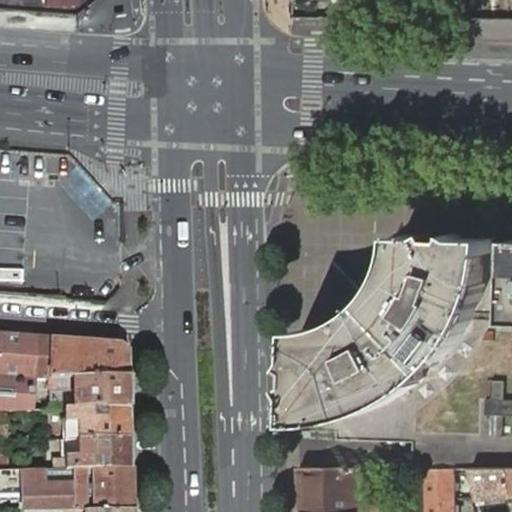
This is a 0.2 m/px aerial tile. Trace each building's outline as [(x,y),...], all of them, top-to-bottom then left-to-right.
[(44,0),(44,10),(77,10),(77,0),(44,0)] [(291,2),(291,18),(330,18),(330,1),(291,2)] [(430,376),(430,371),(431,370),(436,365),(442,365),(445,362),(453,352),(461,342),(468,332),(474,321),(475,319),(479,311),(480,310),(484,298),(488,286),(492,274),(494,262),(496,250),(497,238),(403,234),(402,252),(398,267),(395,274),(368,298),(342,323),(329,327),(320,329),(297,330),(299,422),(324,421),(340,419),(348,417),(360,414),(372,410),(384,405),(395,400),(406,394),(416,387),(426,379),(430,376)] [(36,339),(0,335),(0,411),(18,411),(33,411),(36,379),(35,379),(36,339)] [(51,340),(36,339),(35,379),(36,379),(33,411),(48,411),(51,410),(51,390),(53,391),(53,379),(75,379),(128,378),(128,352),(120,345),(51,340)] [(128,410),(128,378),(75,379),(75,383),(69,391),(53,391),(51,390),(51,410),(56,411),(64,411),(128,410)] [(75,383),(75,379),(53,379),(53,391),(69,391),(75,383)] [(490,414),(494,414),(507,415),(511,414),(511,398),(508,398),(508,380),(496,379),(495,398),(490,398),(490,414)] [(64,423),(65,441),(86,440),(129,439),(128,410),(64,411),(56,411),(56,417),(64,417),(64,423)] [(507,415),(494,414),(494,435),(507,435),(507,415)] [(86,440),(65,441),(65,458),(65,464),(56,464),(57,471),(65,471),(73,470),(129,470),(129,439),(86,440)] [(300,468),(300,511),(359,511),(360,511),(365,511),(371,511),(371,502),(361,502),(360,468),(300,468)] [(371,502),(370,468),(360,468),(361,502),(371,502)] [(476,468),(459,469),(459,479),(477,479),(476,468)] [(511,490),(511,478),(510,468),(476,468),(477,479),(482,504),(490,502),(489,495),(511,490)] [(428,511),(459,511),(459,479),(459,469),(455,469),(428,469),(428,511)] [(21,471),(21,472),(21,511),(106,511),(130,511),(129,470),(73,470),(73,485),(46,486),(46,471),(21,471)] [(57,471),(46,471),(46,486),(73,485),(73,470),(65,471),(57,471)]
